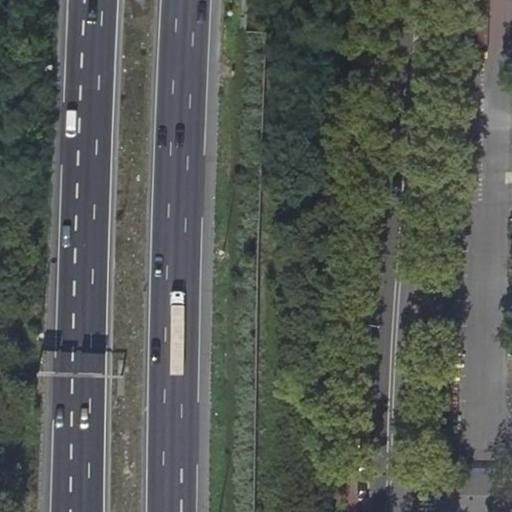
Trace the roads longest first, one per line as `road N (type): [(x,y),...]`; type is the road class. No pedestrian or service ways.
road 1 (unclassified): [(419,0),(397,304),(399,511)]
road 2 (motorway): [(94,0),(80,511)]
road 3 (motorway): [(174,511),(186,0)]
